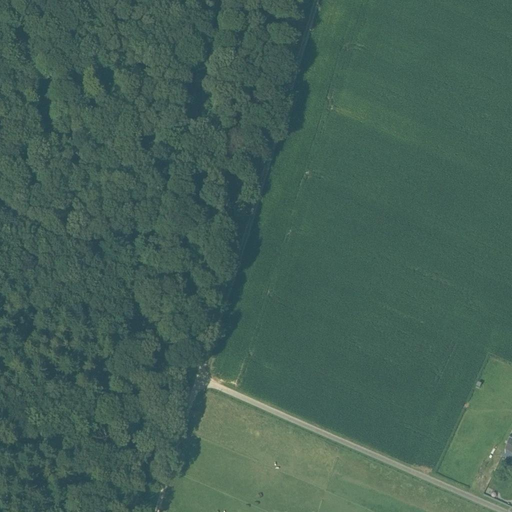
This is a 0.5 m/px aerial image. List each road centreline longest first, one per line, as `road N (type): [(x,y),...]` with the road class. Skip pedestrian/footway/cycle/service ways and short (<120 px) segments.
road 1 (track): [(243,0),(77,511)]
road 2 (track): [(316,0),(157,511)]
road 3 (track): [(511,511),(197,380)]
road 4 (track): [(0,212),(155,271)]
